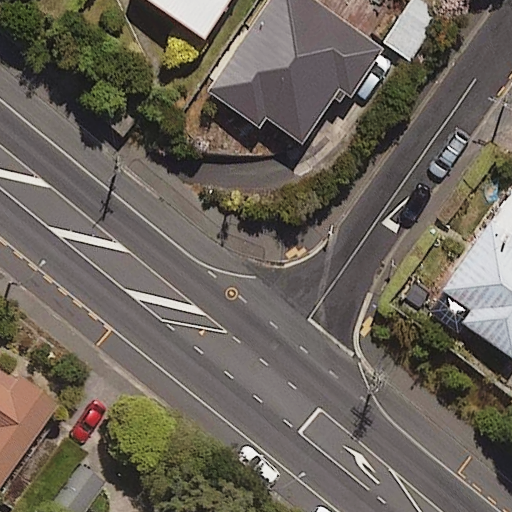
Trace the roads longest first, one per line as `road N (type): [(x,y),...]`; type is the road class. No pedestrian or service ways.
road 1 (residential): [(511,29),(266,382)]
road 2 (secondary): [(266,382),(0,163)]
road 3 (secondary): [(417,511),(266,382)]
